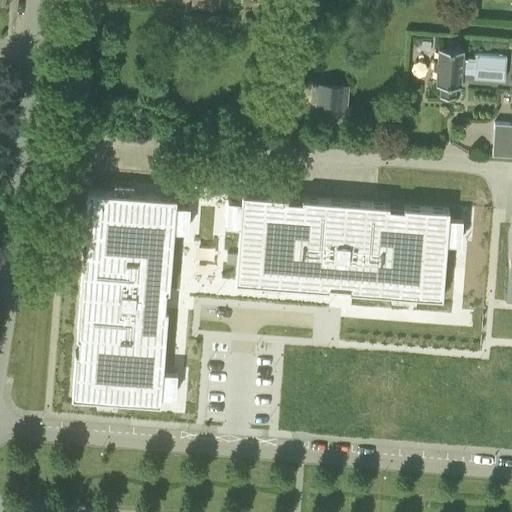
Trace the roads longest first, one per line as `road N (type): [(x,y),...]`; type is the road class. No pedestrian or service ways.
road 1 (residential): [(511,464),(0,424)]
road 2 (residential): [(511,168),(22,139)]
road 3 (residential): [(0,287),(22,139)]
road 4 (residential): [(22,139),(38,0)]
